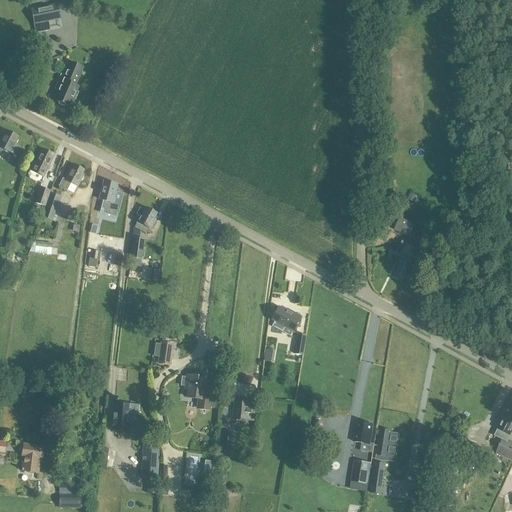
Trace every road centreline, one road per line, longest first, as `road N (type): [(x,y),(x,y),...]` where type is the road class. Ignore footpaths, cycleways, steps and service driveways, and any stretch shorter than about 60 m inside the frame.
road 1 (unclassified): [(360,292),(0,102)]
road 2 (unclassified): [(360,292),(359,18)]
road 3 (unclassified): [(511,375),(360,292)]
road 4 (unknown): [(210,223),(201,360)]
